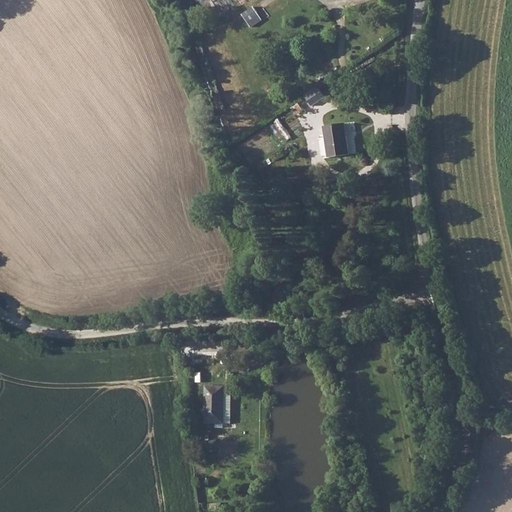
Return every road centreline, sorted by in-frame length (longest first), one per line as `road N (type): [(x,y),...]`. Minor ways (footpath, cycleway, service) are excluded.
road 1 (unclassified): [(0,312),(71,334),(173,324),(272,327),(434,288)]
road 2 (unclassified): [(434,288),(410,153),(421,0)]
road 3 (unclassified): [(433,511),(456,474),(466,423),(434,288)]
